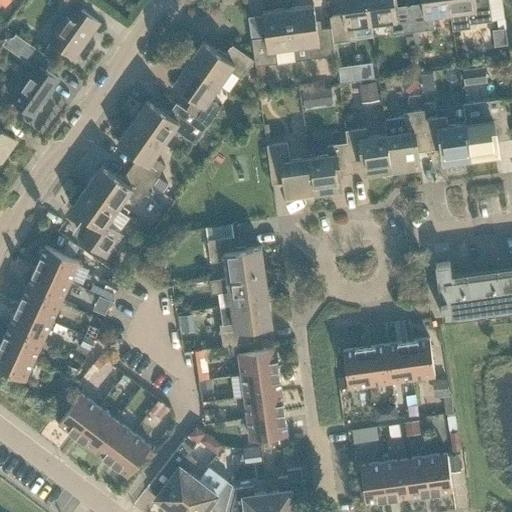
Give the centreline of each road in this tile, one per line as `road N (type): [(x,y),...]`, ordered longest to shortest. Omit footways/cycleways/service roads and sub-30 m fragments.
road 1 (residential): [(0,240),(162,0)]
road 2 (residential): [(327,511),(300,336)]
road 3 (residential): [(110,511),(0,427)]
road 4 (residential): [(380,252),(407,237),(511,222)]
